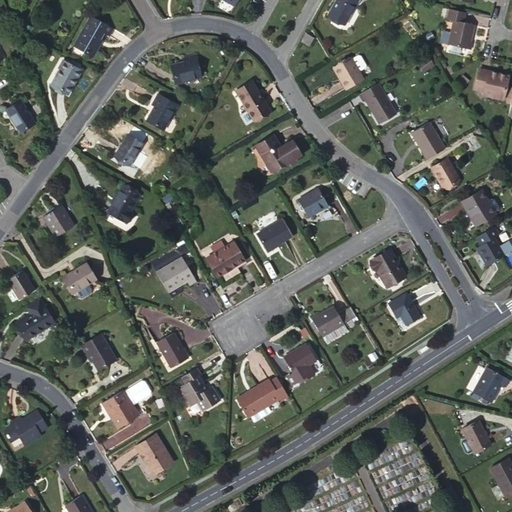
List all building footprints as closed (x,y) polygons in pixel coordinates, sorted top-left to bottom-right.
[(335,0),(328,16),(344,25),(357,0),(335,0)] [(467,14),(449,10),(447,20),(453,22),(448,45),(469,50),(471,42),(472,35),(470,34),(472,26),(465,24),(467,14)] [(91,17),(74,47),(92,57),(104,36),(107,37),(112,29),(91,17)] [(307,34),(303,42),(310,46),(314,39),(307,34)] [(354,59),(360,69),(366,65),(360,55),(354,59)] [(194,56),(185,59),(186,63),(183,64),(171,67),(175,84),(200,77),(194,56)] [(363,79),(350,59),(333,69),(344,90),(363,79)] [(64,64),(60,71),(51,87),(67,95),(79,72),(64,64)] [(489,72),(479,70),(474,89),(484,92),(483,96),(502,100),(507,79),(489,75),(489,72)] [(463,76),(457,81),(463,86),(468,81),(463,76)] [(269,112),(251,83),(236,92),(254,122),(269,112)] [(396,115),(377,84),(358,96),(362,104),(365,102),(379,125),(396,115)] [(163,129),(176,106),(157,95),(151,106),(153,108),(146,121),(163,129)] [(20,102),(5,111),(19,133),(33,124),(20,102)] [(425,160),(445,149),(429,122),(410,134),(425,160)] [(129,166),(142,144),(127,136),(114,157),(129,166)] [(287,163),(290,167),(297,163),(295,160),(301,157),(296,149),(290,152),(286,145),(280,149),(273,137),(255,147),(271,173),(287,163)] [(292,142),(286,145),(290,152),(296,149),(292,142)] [(459,181),(446,160),(431,168),(443,190),(459,181)] [(123,186),(118,195),(113,203),(108,213),(126,223),(132,213),(129,212),(139,195),(123,186)] [(318,189),(298,201),(307,217),(327,206),(318,189)] [(495,215),(480,191),(461,202),(476,226),(495,215)] [(61,206),(42,218),(54,238),(73,226),(61,206)] [(291,237),(282,221),(256,236),(266,253),(274,248),(274,247),(291,237)] [(499,235),(494,227),(474,239),(479,247),(475,249),(486,267),(504,256),(504,255),(511,250),(511,248),(509,243),(507,242),(499,247),(494,239),(499,235)] [(214,254),(225,248),(221,241),(211,248),(214,254)] [(234,243),(225,248),(214,254),(205,260),(216,278),(245,261),(234,243)] [(394,264),(396,262),(389,250),(372,260),(387,287),(402,279),(394,264)] [(181,258),(156,273),(167,293),(186,282),(188,286),(195,282),(181,258)] [(406,277),(396,262),(394,264),(402,279),(406,277)] [(81,299),(89,294),(90,290),(87,285),(95,280),(86,264),(63,276),(73,293),(74,292),(77,298),(81,299)] [(6,280),(14,276),(11,271),(4,275),(6,280)] [(22,272),(14,276),(6,280),(18,300),(33,291),(22,272)] [(70,294),(73,293),(63,276),(61,278),(70,294)] [(402,321),(405,325),(420,317),(405,293),(387,304),(395,319),(400,317),(402,321)] [(43,307),(38,300),(25,308),(29,315),(15,324),(25,340),(53,323),(48,315),(50,313),(45,306),(43,307)] [(332,306),(310,320),(312,322),(316,329),(322,338),(343,325),(338,316),(332,306)] [(350,309),(344,312),(349,321),(355,317),(350,309)] [(344,312),(338,316),(343,325),(349,321),(344,312)] [(325,338),(328,343),(339,337),(336,332),(325,338)] [(187,360),(172,334),(156,343),(170,369),(187,360)] [(80,346),(85,355),(88,354),(91,360),(97,370),(114,360),(100,335),(80,346)] [(313,376),(308,366),(315,361),(306,345),(283,358),(292,375),(286,378),(290,386),(298,382),(299,384),(313,376)] [(509,379),(486,366),(472,391),(490,401),(500,382),(505,385),(509,379)] [(180,379),(183,385),(196,377),(199,375),(196,369),(180,379)] [(204,390),(196,377),(183,385),(179,388),(189,406),(196,403),(202,412),(219,401),(210,387),(204,390)] [(285,393),(275,377),(268,381),(268,380),(250,391),(251,393),(237,402),(246,419),(249,417),(267,406),(279,400),(278,397),(285,393)] [(141,380),(123,391),(131,404),(149,394),(150,390),(144,380),(141,380)] [(107,409),(119,429),(139,417),(131,404),(123,391),(101,404),(105,410),(107,409)] [(251,393),(250,391),(235,399),(237,402),(251,393)] [(280,402),(288,398),(285,393),(278,397),(279,400),(280,402)] [(270,412),(267,406),(249,417),(251,422),(270,412)] [(105,410),(117,430),(119,429),(107,409),(105,410)] [(22,423),(21,421),(19,418),(11,424),(12,427),(3,432),(9,441),(18,437),(23,445),(38,436),(37,432),(45,427),(36,412),(28,417),(29,419),(22,423)] [(490,444),(477,420),(462,428),(474,452),(490,444)] [(155,435),(134,447),(151,476),(172,463),(155,435)] [(511,492),(511,466),(507,458),(489,468),(505,496),(511,492)] [(64,506),(67,511),(88,511),(80,497),(64,506)] [(29,511),(23,503),(9,511),(29,511)]
